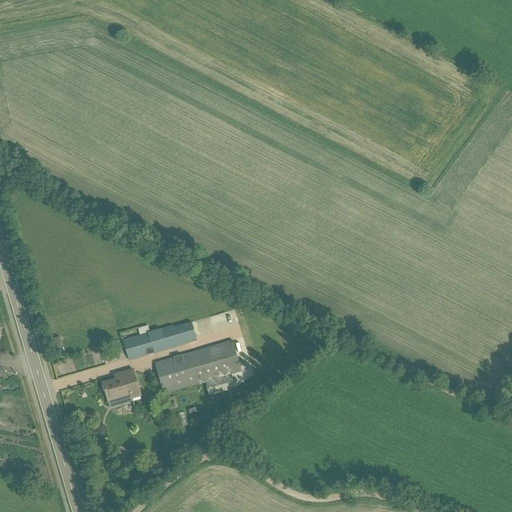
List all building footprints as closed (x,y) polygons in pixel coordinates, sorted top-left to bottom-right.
[(174,325),(123,339),(130,361),(199,341),(193,321),(175,327),(174,325)] [(59,336),(53,338),(56,348),(62,346),(59,336)] [(233,340),(156,363),(164,395),(248,371),(245,360),(240,361),(233,340)] [(116,380),(104,383),(110,402),(132,395),(133,399),(142,397),(134,370),(115,375),(116,380)] [(231,376),(206,383),(210,396),(235,389),(231,376)] [(175,397),(166,400),(170,410),(178,407),(175,397)] [(98,431),(97,436),(99,439),(102,439),(105,437),(106,433),(98,431)]
